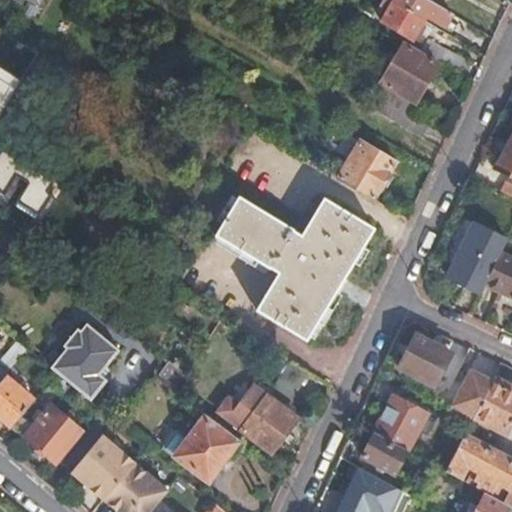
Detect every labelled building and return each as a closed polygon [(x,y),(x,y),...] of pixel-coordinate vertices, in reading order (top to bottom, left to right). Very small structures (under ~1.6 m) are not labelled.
[(360,0),(375,8),(378,3),(379,0),(360,0)] [(442,26),(450,12),(429,0),(391,0),(391,1),(389,0),(379,0),(378,3),(387,9),(380,21),(411,39),(418,43),(423,35),(419,32),(422,27),(419,25),(424,16),(442,26)] [(0,36),(4,30),(0,27),(0,112),(20,80),(0,68),(0,36)] [(118,62),(125,50),(106,39),(100,52),(118,62)] [(388,67),(379,83),(414,103),(436,64),(401,44),(393,57),(385,53),(380,63),(388,67)] [(420,49),(455,70),(460,62),(430,44),(420,49)] [(401,109),(395,120),(422,135),(428,126),(401,109)] [(511,134),(494,169),(511,179),(511,187),(505,184),(500,193),(511,199),(511,134)] [(339,178),(374,199),(395,164),(359,143),(339,178)] [(239,197),(212,242),(264,274),(269,267),(280,274),(258,310),(307,339),(373,229),(325,199),(303,235),(239,197)] [(480,290),(484,283),(500,251),(508,236),(477,221),(450,275),(480,290)] [(484,283),(511,297),(511,257),(500,251),(484,283)] [(111,349),(81,325),(76,331),(71,327),(58,343),(61,348),(44,368),(83,399),(99,379),(92,373),(111,349)] [(431,384),(426,394),(448,406),(445,411),(469,424),(473,416),(491,382),(447,357),(449,354),(415,336),(398,367),(431,384)] [(13,342),(0,357),(0,366),(4,369),(21,349),(13,342)] [(21,349),(4,369),(6,371),(23,351),(21,349)] [(308,373),(288,361),(269,390),(279,397),(285,388),(295,395),(308,373)] [(174,394),(185,377),(173,368),(162,385),(174,394)] [(174,394),(182,400),(193,383),(185,377),(174,394)] [(0,385),(0,419),(10,428),(33,400),(7,378),(0,385)] [(495,384),(491,382),(473,416),(505,434),(511,420),(511,387),(498,379),(495,384)] [(219,416),(271,454),(295,420),(252,389),(238,408),(230,402),(225,402),(218,412),(219,416)] [(394,398),(375,432),(394,443),(405,425),(410,428),(422,408),(416,405),(413,409),(394,398)] [(49,406),(24,437),(54,462),(80,432),(49,406)] [(181,439),(176,436),(165,452),(209,482),(234,445),(201,421),(192,435),(187,432),(181,439)] [(394,443),(375,432),(362,455),(395,474),(407,450),(394,443)] [(70,473),(102,501),(133,463),(100,435),(70,473)] [(511,462),(463,435),(443,471),(463,481),(466,476),(476,480),(478,477),(484,481),(480,491),(484,493),(511,508),(511,462)] [(133,463),(102,501),(116,511),(148,511),(166,491),(133,463)] [(472,511),(511,511),(511,508),(484,493),(472,511)] [(223,511),(212,503),(204,511),(223,511)]
